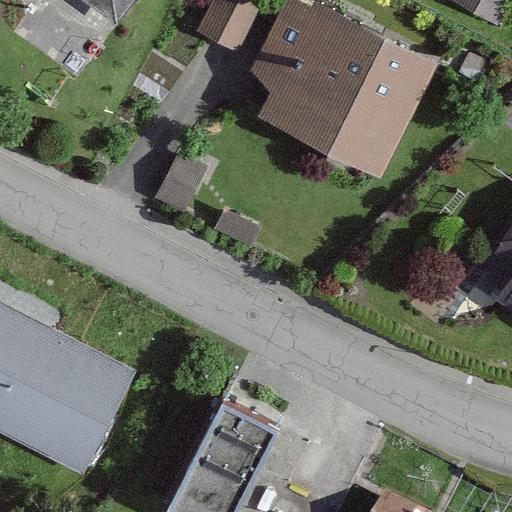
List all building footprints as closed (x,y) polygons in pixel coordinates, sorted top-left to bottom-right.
[(92,0),(123,21),(137,0),(92,0)] [(393,181),(447,63),(308,0),(291,0),(289,6),(276,0),(212,0),(197,34),(263,65),(257,78),(283,90),(268,123),(393,181)] [(507,0),(461,0),(459,9),(499,23),(507,0)] [(511,227),(487,270),(511,283),(501,301),(511,307),(511,227)] [(0,430),(90,475),(140,374),(4,307),(17,281),(0,272),(0,430)] [(213,401),(176,511),(243,511),(273,420),(213,401)]
